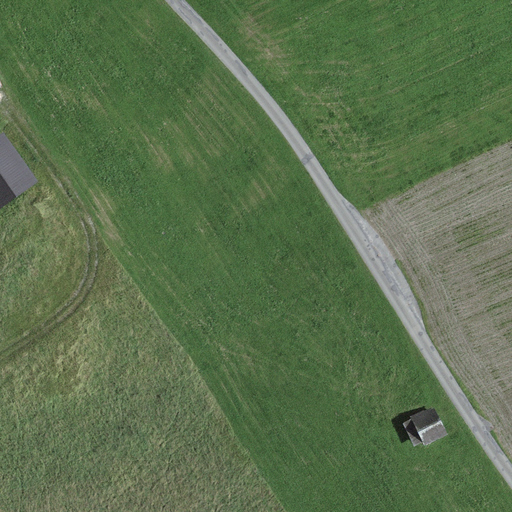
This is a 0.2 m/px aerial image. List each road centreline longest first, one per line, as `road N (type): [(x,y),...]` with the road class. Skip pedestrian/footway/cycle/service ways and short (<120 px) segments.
road 1 (track): [(511,478),(358,232),(264,99),(176,0)]
road 2 (track): [(15,119),(87,217),(92,243),(84,289),(72,305),(0,357)]
